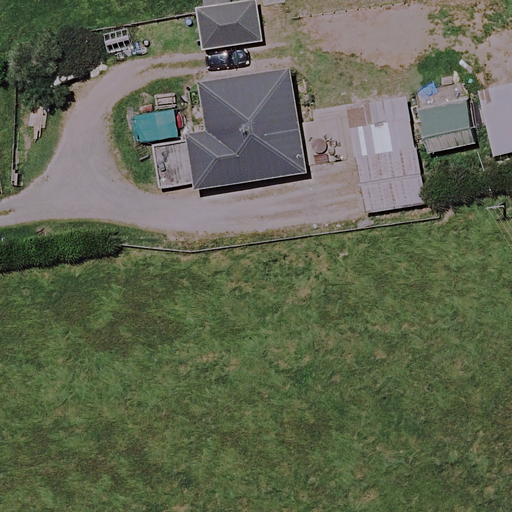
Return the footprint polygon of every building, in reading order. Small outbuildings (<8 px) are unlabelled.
[(232,6),(231,0),(202,0),(207,48),(265,42),(261,3),(232,6)] [(306,182),(297,80),(205,88),(208,133),(193,134),(197,191),(306,182)] [(511,153),(511,89),(483,96),(497,157),(511,153)] [(427,202),(408,101),(351,112),(369,213),(427,202)] [(478,148),(470,106),(424,115),(432,157),(478,148)]
